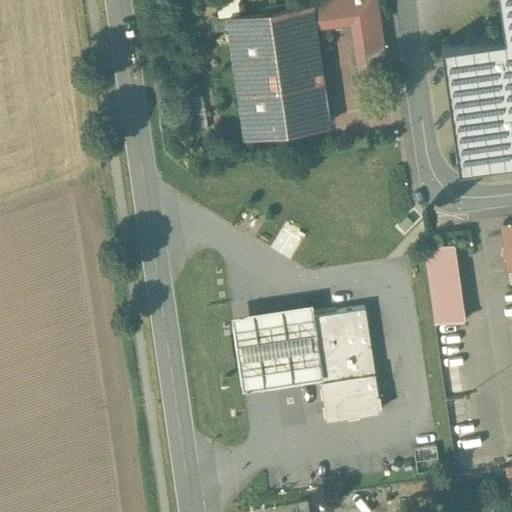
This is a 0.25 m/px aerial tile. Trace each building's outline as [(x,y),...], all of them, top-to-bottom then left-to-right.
[(511,156),(511,0),(498,0),(503,33),(440,42),(457,164),(511,156)] [(309,2),(228,13),(245,134),(327,123),(309,2)] [(422,243),(434,323),(463,319),(450,239),(422,243)] [(314,317),(313,307),(231,320),(242,395),(320,384),(326,424),(381,416),(365,309),(314,317)] [(294,498),(293,511),(309,511),(309,498),(294,498)]
